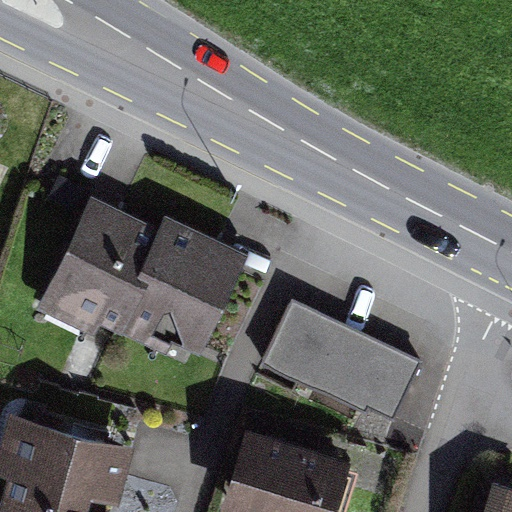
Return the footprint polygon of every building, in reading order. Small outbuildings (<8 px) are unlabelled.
[(99,305),(200,355),(253,249),(160,203),(150,224),(92,195),(40,299),(90,324),(99,305)] [(294,303),(268,357),(388,412),(413,358),(294,303)] [(121,511),(141,444),(3,406),(0,414),(0,477),(9,480),(0,511),(121,511)] [(245,426),(224,498),(273,511),(324,511),(342,454),(245,426)] [(511,511),(511,490),(495,484),(485,511),(511,511)]
